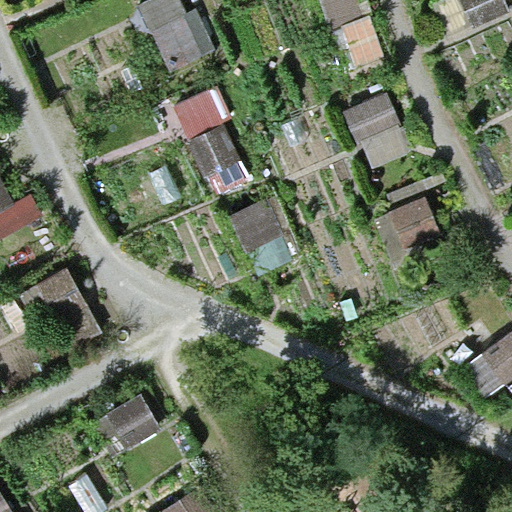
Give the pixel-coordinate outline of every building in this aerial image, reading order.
[(178,0),(158,0),(145,6),(172,68),(213,50),(196,12),(186,17),(178,0)] [(505,11),(500,0),(462,0),(473,24),(505,11)] [(183,99),(197,132),(240,114),(226,81),(183,99)] [(385,95),(348,112),(360,140),(398,124),(385,95)] [(246,180),(222,130),(194,143),(218,194),(246,180)] [(0,182),(0,235),(41,215),(32,198),(13,208),(0,182)] [(439,235),(425,200),(394,213),(407,247),(439,235)] [(268,204),(237,217),(250,249),(282,236),(268,204)] [(68,276),(34,293),(64,351),(98,333),(68,276)] [(511,377),(511,335),(466,369),(486,396),(511,377)] [(155,427),(140,400),(97,425),(113,452),(155,427)] [(215,511),(200,490),(167,511),(215,511)] [(11,511),(0,491),(0,511),(11,511)]
